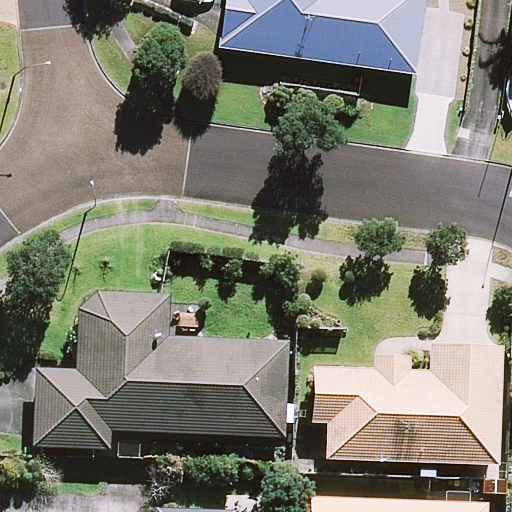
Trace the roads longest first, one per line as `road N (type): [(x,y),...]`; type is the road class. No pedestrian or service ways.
road 1 (residential): [(511,212),(424,189),(232,162),(156,154),(74,161)]
road 2 (residential): [(51,0),(74,161)]
